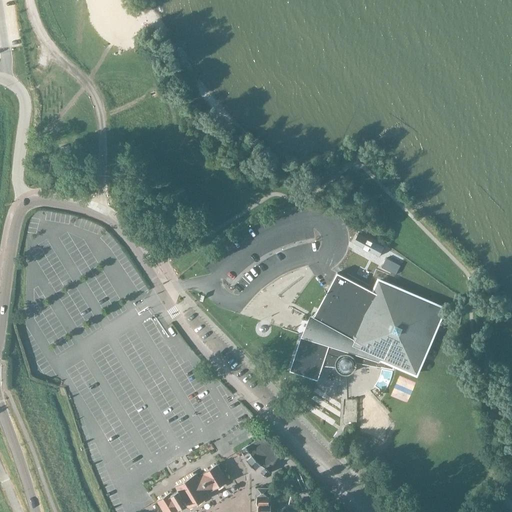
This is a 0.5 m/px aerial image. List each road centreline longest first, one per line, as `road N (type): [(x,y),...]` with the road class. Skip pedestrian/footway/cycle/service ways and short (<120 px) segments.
road 1 (track): [(100,207),(105,158),(96,97),(45,45),(29,0)]
road 2 (unclassified): [(164,296),(103,216),(28,202)]
road 3 (unclassified): [(28,202),(17,180),(23,102),(0,78)]
road 4 (unclassified): [(28,202),(15,217),(0,331)]
